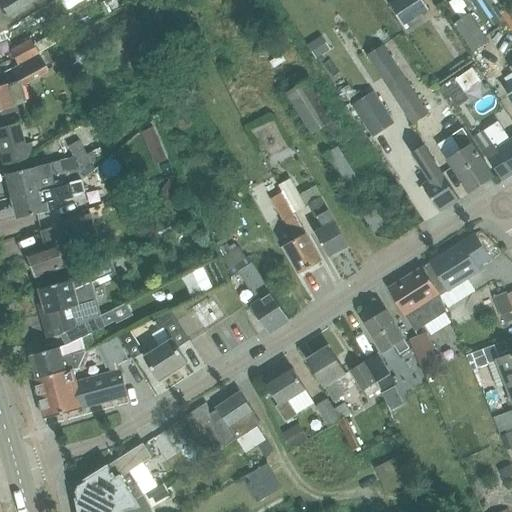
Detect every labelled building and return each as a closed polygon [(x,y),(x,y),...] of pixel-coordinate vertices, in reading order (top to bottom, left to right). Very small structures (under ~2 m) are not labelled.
[(0,0),(0,32),(3,31),(10,27),(7,17),(31,2),(36,5),(42,0),(0,0)] [(174,0),(156,0),(161,8),(175,1),(174,0)] [(395,0),(395,24),(413,25),(413,0),(395,0)] [(414,0),(409,3),(417,15),(427,9),(420,0),(414,0)] [(460,0),(456,0),(450,4),(456,14),(457,13),(462,20),(467,17),(463,10),(465,8),(460,0)] [(511,6),(511,7),(501,13),(511,29),(511,6)] [(458,23),(454,25),(472,53),(489,42),(476,23),(470,15),(467,17),(462,20),(458,23)] [(9,52),(17,66),(38,55),(61,41),(56,32),(51,36),(48,30),(30,41),(9,52)] [(320,38),(308,46),(317,59),(329,52),(320,38)] [(230,59),(240,54),(232,41),(223,46),(230,59)] [(384,46),(369,56),(413,124),(429,114),(384,46)] [(48,72),(38,55),(17,66),(4,73),(9,83),(0,86),(0,115),(0,117),(18,111),(16,105),(26,102),(21,86),(48,72)] [(434,73),(458,107),(469,100),(454,79),(451,82),(447,76),(445,77),(440,69),(434,73)] [(340,133),(333,123),(307,81),(287,93),(313,135),(324,129),(330,138),(340,133)] [(350,85),(341,91),(348,101),(356,96),(350,85)] [(375,92),(353,106),(374,138),(395,123),(375,92)] [(474,138),(492,165),(503,182),(511,175),(511,139),(511,140),(499,122),(474,138)] [(28,159),(27,157),(37,154),(34,143),(24,145),(18,124),(0,129),(0,148),(5,166),(28,159)] [(154,128),(143,133),(151,151),(162,146),(154,128)] [(448,160),(459,177),(470,194),(495,178),(464,129),(452,137),(462,152),(448,160)] [(96,170),(88,160),(78,141),(68,147),(74,158),(61,162),(7,175),(13,198),(82,180),(96,170)] [(424,146),(417,150),(413,153),(431,181),(423,186),(441,213),(460,200),(424,146)] [(170,178),(160,193),(175,203),(185,189),(170,178)] [(290,179),(278,186),(283,194),(293,213),(294,212),(305,206),(300,196),(290,179)] [(19,220),(38,215),(49,212),(47,203),(85,193),(82,180),(13,198),(19,220)] [(322,262),(294,212),(293,213),(283,194),(272,200),(295,241),(285,247),(300,275),(322,262)] [(322,197),(309,204),(323,229),(316,233),(320,240),(330,258),(350,247),(340,229),(322,197)] [(117,202),(117,211),(129,211),(129,202),(117,202)] [(91,214),(80,219),(41,233),(47,249),(28,256),(36,278),(55,272),(66,268),(63,260),(102,246),(91,214)] [(467,279),(471,277),(485,269),(483,266),(492,260),(476,234),(453,249),(430,263),(441,280),(448,292),(467,279)] [(226,239),(217,244),(223,255),(232,251),(226,239)] [(240,273),(253,293),(259,302),(251,306),(269,334),(290,321),(249,257),(246,259),(239,248),(222,258),(230,270),(228,272),(232,278),(240,273)] [(73,281),(40,290),(44,305),(47,315),(53,314),(57,326),(45,329),(48,340),(56,337),(61,336),(86,323),(101,316),(103,315),(92,284),(117,273),(110,258),(90,267),(71,275),(73,281)] [(216,260),(206,266),(216,287),(227,282),(216,260)] [(180,275),(189,296),(211,286),(202,266),(180,275)] [(448,312),(441,296),(423,268),(389,289),(416,332),(448,312)] [(507,323),(511,320),(511,306),(506,293),(496,297),(507,323)] [(365,325),(376,342),(383,353),(395,346),(401,356),(410,350),(401,334),(387,311),(365,325)] [(161,348),(146,357),(150,364),(161,381),(188,364),(178,349),(190,341),(179,324),(178,322),(172,312),(154,324),(159,331),(165,328),(173,340),(161,348)] [(51,351),(32,356),(38,379),(73,371),(80,369),(86,353),(86,351),(83,338),(92,334),(91,333),(86,323),(61,336),(67,346),(60,348),(51,351)] [(130,331),(119,336),(134,360),(144,353),(130,331)] [(422,371),(440,363),(427,333),(409,341),(422,371)] [(96,349),(107,368),(118,365),(128,360),(117,338),(96,349)] [(473,371),(489,365),(498,389),(507,386),(511,384),(511,355),(503,359),(497,345),(467,356),(473,371)] [(347,375),(340,364),(330,347),(308,361),(334,403),(346,396),(336,381),(347,375)] [(382,394),(397,385),(379,355),(369,361),(380,391),(382,394)] [(380,391),(369,361),(351,371),(363,392),(364,391),(368,398),(380,391)] [(276,408),(286,424),(298,416),(289,401),(307,391),(294,370),(267,386),(280,405),(276,408)] [(38,379),(34,380),(45,419),(128,396),(121,371),(77,383),(73,371),(38,379)] [(511,384),(507,386),(511,399),(511,412),(494,419),(500,433),(511,428),(511,384)] [(217,409),(218,410),(211,415),(223,448),(237,439),(238,440),(261,424),(241,394),(217,409)] [(329,428),(338,423),(339,422),(341,421),(335,410),(329,400),(317,407),(329,428)] [(223,448),(211,415),(207,404),(186,417),(203,461),(223,448)] [(335,410),(341,421),(347,418),(351,415),(345,404),(335,410)] [(341,421),(339,422),(354,452),(362,448),(347,418),(341,421)] [(300,424),(282,434),(291,449),(309,439),(300,424)] [(511,448),(511,432),(506,435),(503,436),(507,450),(511,448)] [(273,450),(267,439),(258,445),(267,459),(273,450)] [(138,486),(130,471),(152,458),(144,445),(79,486),(77,493),(80,511),(124,511),(125,511),(141,508),(136,500),(130,491),(138,486)] [(212,467),(225,459),(220,452),(207,460),(212,467)] [(381,482),(407,470),(401,457),(375,470),(381,482)] [(275,476),(268,464),(243,479),(250,490),(275,476)] [(511,466),(499,471),(503,481),(511,476),(511,466)] [(407,470),(381,482),(387,495),(413,483),(407,470)] [(275,476),(250,490),(257,503),(282,489),(275,476)] [(164,485),(136,500),(141,508),(145,507),(146,511),(152,511),(152,509),(171,498),(164,485)]
